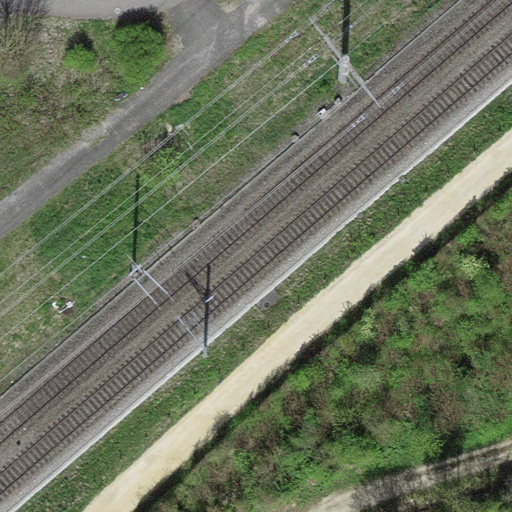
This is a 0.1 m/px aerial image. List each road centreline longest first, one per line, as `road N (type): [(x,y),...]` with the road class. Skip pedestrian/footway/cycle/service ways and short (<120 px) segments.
road 1 (track): [(115,511),(511,152)]
road 2 (track): [(329,511),(511,450)]
